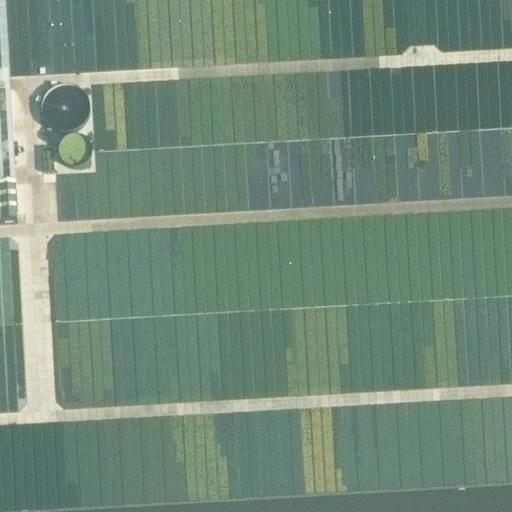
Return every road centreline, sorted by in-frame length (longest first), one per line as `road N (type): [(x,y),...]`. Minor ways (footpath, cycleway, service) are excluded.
road 1 (track): [(21,87),(37,420),(511,392)]
road 2 (track): [(0,234),(511,204)]
road 3 (track): [(511,58),(21,87)]
